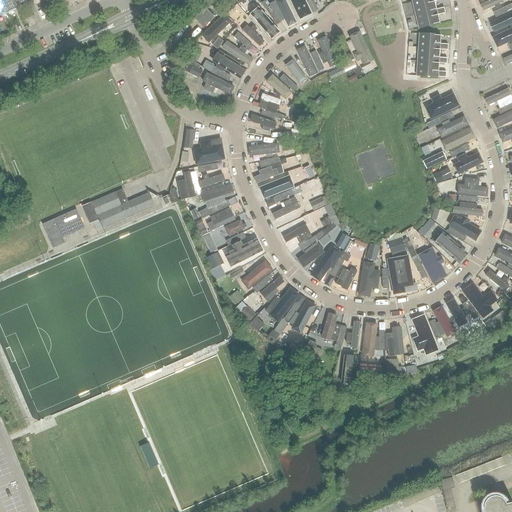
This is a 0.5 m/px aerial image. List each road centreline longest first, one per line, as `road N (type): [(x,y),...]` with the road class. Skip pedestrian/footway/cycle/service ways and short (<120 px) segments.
road 1 (residential): [(466,92),(497,167),(496,218),(463,275),(426,300),(398,307),(344,304),(292,271),(252,208),(235,126)]
road 2 (residential): [(235,126),(180,112),(131,22)]
road 3 (residential): [(235,126),(267,59),(340,19)]
road 4 (residential): [(0,52),(112,0)]
